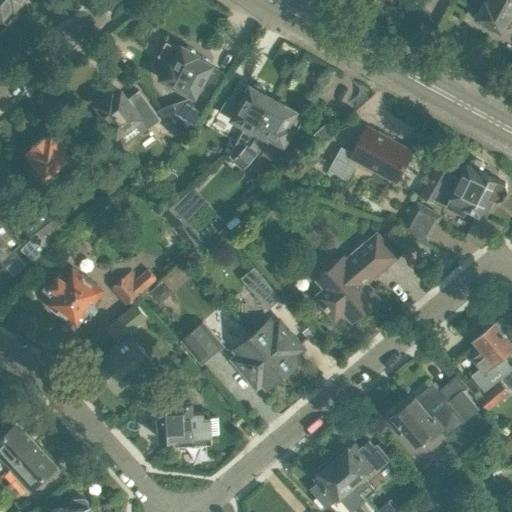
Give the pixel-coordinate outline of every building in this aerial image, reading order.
[(0,0),(0,21),(2,23),(4,21),(7,24),(18,11),(14,9),(21,0),(0,0)] [(511,0),(489,0),(487,4),(485,2),(477,17),(502,31),(507,21),(511,23),(511,0)] [(182,46),(181,48),(166,40),(158,56),(165,59),(157,73),(162,75),(161,77),(195,95),(211,64),(197,57),(198,54),(182,46)] [(251,87),(238,80),(229,97),(227,96),(219,112),(245,126),(229,156),(234,160),(247,145),(255,131),(272,99),(264,94),(264,90),(262,86),(258,83),(254,84),(251,87)] [(148,128),(120,92),(113,97),(111,94),(109,96),(105,95),(100,98),(100,103),(97,105),(108,119),(106,121),(124,146),(148,128)] [(187,135),(202,112),(195,107),(195,106),(191,99),(188,97),(157,109),(160,111),(173,125),(172,125),(177,129),(178,128),(187,135)] [(296,131),(303,118),(294,113),(295,111),(272,99),(255,131),(247,145),(234,160),(243,169),(257,154),(267,137),(268,135),(283,144),(291,129),(296,131)] [(395,181),(412,151),(366,126),(352,152),(341,146),(328,169),(347,180),(358,160),(395,181)] [(76,165),(52,134),(46,138),(45,137),(31,147),(32,149),(26,153),(51,185),(76,165)] [(302,174),(323,158),(313,147),(291,166),(302,174)] [(483,167),(482,162),(475,159),(470,160),(468,165),(467,165),(459,180),(449,174),(453,167),(440,159),(420,195),(434,202),(435,200),(463,214),(466,208),(484,217),(494,199),(496,200),(503,198),(507,189),(505,183),(483,172),(482,172),(481,172),(483,167)] [(103,193),(123,172),(110,160),(90,181),(103,193)] [(135,172),(147,186),(157,178),(145,164),(135,172)] [(192,187),(168,208),(185,223),(188,220),(206,200),(192,187)] [(428,241),(440,219),(438,214),(418,203),(404,228),(428,241)] [(49,244),(56,237),(43,221),(44,221),(34,209),(27,215),(49,244)] [(235,234),(246,225),(236,214),(225,223),(235,234)] [(33,262),(49,245),(49,244),(27,215),(18,223),(27,234),(31,238),(20,249),(33,262)] [(21,243),(0,217),(0,268),(17,254),(13,249),(21,243)] [(396,256),(378,235),(368,243),(367,241),(353,253),(354,254),(347,261),(343,257),(319,278),(327,288),(317,296),(335,318),(345,310),(354,320),(379,299),(365,282),(396,256)] [(195,249),(187,256),(195,265),(203,259),(195,249)] [(126,304),(155,278),(148,269),(133,283),(125,274),(111,287),(126,304)] [(100,290),(72,270),(66,279),(57,273),(47,288),(55,294),(48,303),(77,323),(82,316),(84,317),(88,311),(91,312),(95,307),(92,305),(97,298),(95,297),(100,290)] [(268,310),(281,298),(260,273),(246,284),(268,310)] [(161,301),(173,292),(164,281),(153,291),(161,301)] [(136,375),(144,369),(151,363),(126,332),(146,316),(135,304),(107,327),(119,342),(92,363),(105,379),(106,379),(116,391),(136,374),(136,375)] [(481,367),(471,375),(484,391),(502,376),(509,371),(511,368),(511,365),(503,355),(511,347),(511,343),(504,334),(511,329),(502,318),(495,323),(494,323),(489,321),(481,328),(482,334),(474,340),(484,351),(474,359),(481,367)] [(203,364),(225,345),(203,320),(181,339),(203,364)] [(274,325),(269,320),(252,335),(285,373),(302,358),(297,353),(303,348),(279,320),(274,325)] [(267,388),(285,373),(252,335),(234,350),(239,355),(233,359),(257,387),(262,382),(267,388)] [(172,385),(190,369),(184,363),(166,378),(172,385)] [(511,368),(509,371),(502,376),(510,387),(511,385),(511,368)] [(438,444),(484,406),(458,375),(439,390),(433,383),(387,421),(399,435),(406,429),(418,443),(429,434),(438,444)] [(500,379),(479,397),(489,410),(510,392),(500,379)] [(179,402),(178,398),(159,399),(159,408),(152,408),(152,421),(160,421),(160,438),(174,438),(174,446),(212,444),(211,434),(219,433),(218,417),(211,418),(210,417),(203,417),(203,412),(191,413),(191,401),(179,402)] [(17,422),(13,418),(1,429),(5,433),(0,437),(0,459),(8,468),(36,442),(17,422)] [(374,446),(369,440),(357,450),(352,444),(350,446),(348,443),(339,450),(341,454),(334,460),(366,497),(375,490),(363,476),(374,467),(376,470),(389,459),(377,444),(374,446)] [(48,481),(61,469),(56,465),(57,464),(36,442),(8,468),(29,490),(44,476),(48,481)] [(366,497),(334,460),(326,466),(324,463),(315,471),(317,474),(315,475),(319,480),(310,488),(327,507),(340,496),(352,510),(366,497)] [(421,478),(427,485),(432,480),(426,473),(421,478)] [(89,511),(90,507),(89,507),(88,501),(84,498),(75,498),(72,502),(72,508),(52,509),(51,511),(89,511)] [(23,511),(14,502),(3,511),(23,511)] [(394,511),(386,503),(377,510),(379,511),(394,511)]
